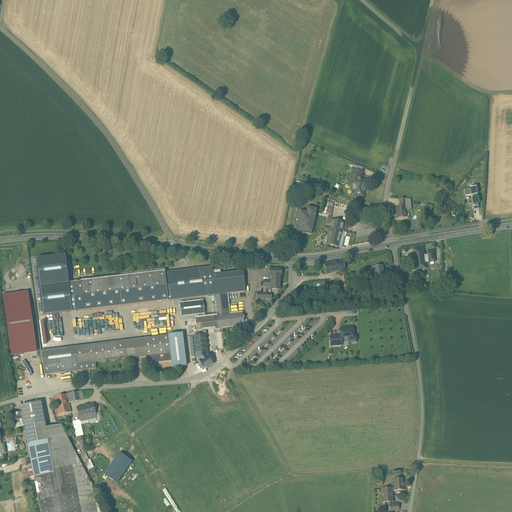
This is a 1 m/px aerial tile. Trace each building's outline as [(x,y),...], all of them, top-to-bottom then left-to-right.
[(365,181),(360,180),(360,177),(355,176),(356,170),(352,169),(349,185),(355,186),(353,195),(362,197),(365,185),(364,185),(365,181)] [(470,189),(464,190),(465,196),(471,195),(472,200),(472,204),(473,205),(478,204),(477,198),(476,198),(476,195),(475,188),(470,189)] [(409,198),(403,200),(405,212),(412,211),(409,198)] [(406,218),(403,200),(398,200),(400,208),(395,209),(397,220),(406,218)] [(328,202),(325,214),(331,215),(333,203),(328,202)] [(426,204),(425,210),(432,212),(436,206),(426,204)] [(312,214),(300,212),(298,222),(302,223),(300,231),(311,234),(316,214),(312,213),(312,214)] [(344,223),(330,220),(331,217),(328,216),(326,224),(330,225),(328,236),(326,236),(326,239),(327,240),(326,245),(338,248),(338,247),(342,232),(344,223)] [(422,249),(414,250),(417,269),(425,268),(424,261),(423,257),(422,249)] [(64,256),(36,259),(41,297),(43,316),(71,312),(68,284),(64,256)] [(343,261),(324,264),(326,274),(338,272),(344,271),(343,261)] [(382,266),(372,268),(372,269),(363,270),(365,278),(373,276),(375,284),(385,283),(382,266)] [(212,267),(200,268),(201,276),(213,275),(212,267)] [(200,268),(170,272),(173,300),(203,297),(201,276),(200,268)] [(281,269),(270,269),(270,276),(271,276),(271,281),(271,287),(271,289),(279,290),(280,276),(281,276),(281,269)] [(348,287),(344,271),(338,272),(342,288),(348,287)] [(168,301),(173,300),(170,272),(164,273),(168,301)] [(213,275),(201,276),(203,297),(215,295),(223,294),(226,294),(245,292),(242,272),(213,275)] [(164,273),(81,282),(84,311),(168,301),(164,273)] [(81,282),(73,283),(76,312),(84,311),(81,282)] [(71,312),(76,312),(73,283),(68,284),(71,312)] [(28,291),(2,295),(10,356),(36,352),(28,291)] [(223,294),(215,295),(218,317),(229,315),(228,309),(225,309),(223,294)] [(203,301),(180,304),(182,316),(204,314),(203,301)] [(218,317),(196,319),(197,330),(202,329),(205,329),(243,325),(242,314),(229,315),(218,317)] [(347,329),(347,328),(344,329),(340,329),(341,336),(337,337),(337,341),(348,340),(348,343),(355,342),(355,336),(352,336),(352,328),(347,329)] [(186,366),(182,334),(168,336),(170,354),(172,368),(186,366)] [(203,335),(193,336),(193,337),(196,355),(195,355),(207,353),(205,335),(203,335)] [(168,336),(144,339),(146,357),(170,354),(168,336)] [(124,359),(146,357),(144,339),(122,341),(124,359)] [(122,341),(86,346),(89,364),(124,359),(122,341)] [(76,353),(77,365),(78,365),(89,364),(86,346),(76,347),(76,353)] [(76,347),(41,351),(44,375),(78,371),(78,365),(77,365),(76,353),(76,347)] [(67,394),(69,403),(84,399),(82,391),(67,394)] [(67,394),(54,397),(58,415),(71,412),(69,403),(67,394)] [(25,406),(26,413),(40,410),(39,404),(25,406)] [(92,405),(85,407),(88,419),(95,417),(94,412),(92,405)] [(80,421),(88,419),(85,407),(77,408),(80,421)] [(26,413),(13,415),(15,427),(23,425),(42,421),(40,410),(26,413)] [(101,411),(94,412),(95,417),(96,419),(103,418),(101,411)] [(42,421),(23,425),(27,444),(46,440),(44,428),(42,421)] [(60,425),(44,428),(46,440),(27,444),(39,511),(96,511),(91,482),(90,483),(60,425)] [(118,483),(132,461),(118,452),(104,474),(118,483)] [(402,479),(393,480),(393,485),(394,485),(395,491),(403,490),(402,479)] [(391,489),(381,490),(382,503),(392,502),(391,489)]
